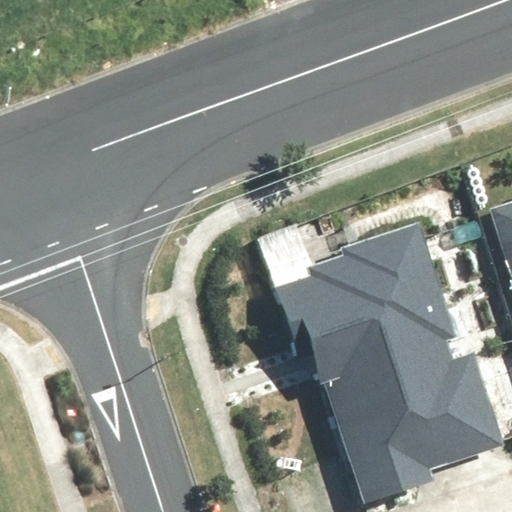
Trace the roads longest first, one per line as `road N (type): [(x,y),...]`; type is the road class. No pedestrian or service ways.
road 1 (residential): [(54,167),(508,0)]
road 2 (residential): [(163,511),(54,167)]
